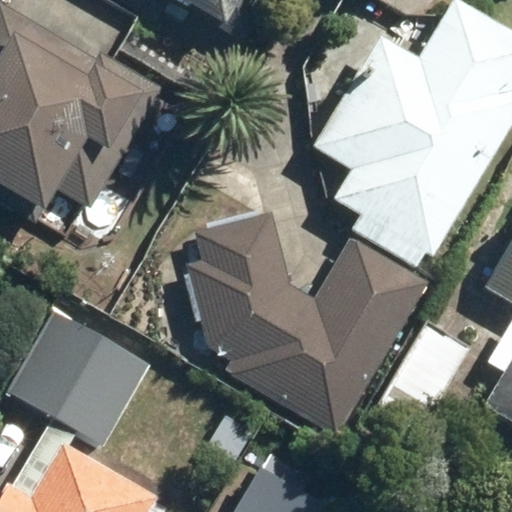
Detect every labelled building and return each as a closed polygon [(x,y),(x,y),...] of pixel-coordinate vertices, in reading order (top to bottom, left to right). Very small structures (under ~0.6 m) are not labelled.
[(119,0),(153,20),(165,0),(188,0),(233,26),(248,0),(119,0)] [(439,257),(511,133),(511,22),(473,0),(453,0),(424,51),(385,29),(316,146),(355,168),(338,198),(360,211),(351,227),(418,267),(428,250),(439,257)] [(0,1),(0,175),(53,207),(97,134),(121,149),(154,94),(0,1)] [(433,279),(351,231),(316,292),(285,275),(270,209),(194,227),(202,259),(189,262),(209,344),(221,341),(226,362),(235,360),(231,367),(343,433),(433,279)] [(511,294),(511,360),(487,404),(511,418),(511,458),(507,467),(511,469),(511,248),(492,283),(511,294)] [(153,511),(163,497),(46,429),(0,508),(0,511),(153,511)]
